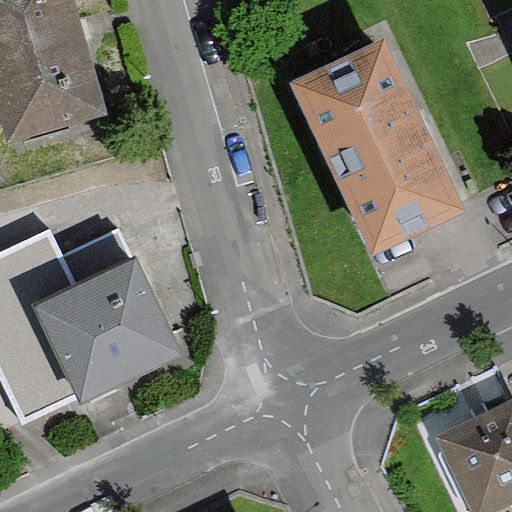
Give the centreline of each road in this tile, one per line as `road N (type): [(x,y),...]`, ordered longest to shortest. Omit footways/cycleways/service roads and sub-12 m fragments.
road 1 (residential): [(164,0),(284,406)]
road 2 (unclassified): [(284,406),(32,511)]
road 3 (unclassified): [(511,298),(284,406)]
road 4 (residential): [(284,406),(346,511)]
